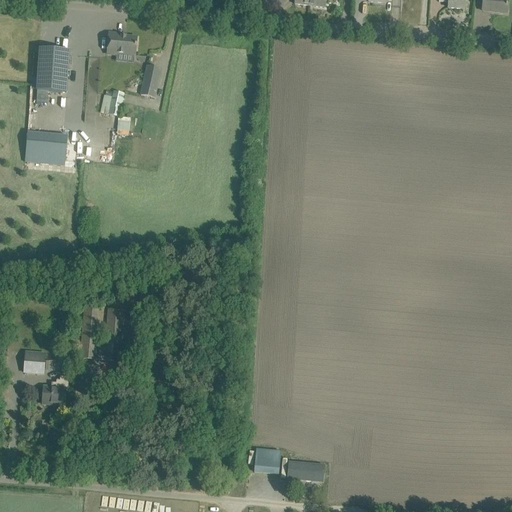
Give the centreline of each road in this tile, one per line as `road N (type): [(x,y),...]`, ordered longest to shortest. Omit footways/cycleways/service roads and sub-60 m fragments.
road 1 (unclassified): [(511,44),(12,0)]
road 2 (unclassified): [(0,478),(360,511)]
